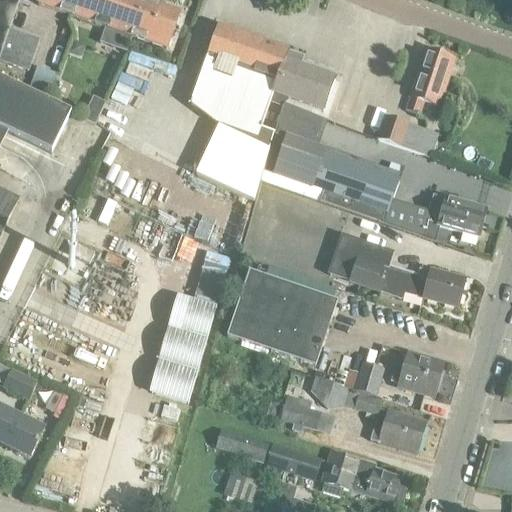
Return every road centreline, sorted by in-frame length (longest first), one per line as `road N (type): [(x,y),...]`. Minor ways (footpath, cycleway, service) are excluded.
road 1 (residential): [(437,511),(511,260)]
road 2 (residential): [(0,301),(81,137)]
road 3 (residential): [(511,48),(380,0)]
